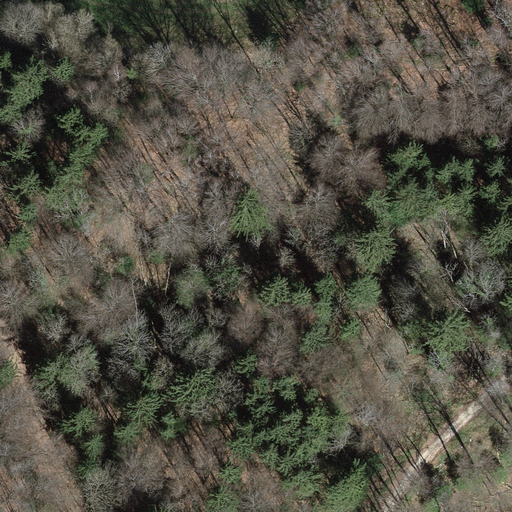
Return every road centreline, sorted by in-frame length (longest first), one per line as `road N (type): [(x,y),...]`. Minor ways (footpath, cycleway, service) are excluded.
road 1 (track): [(387,511),(450,426),(511,365)]
road 2 (track): [(60,511),(0,329)]
